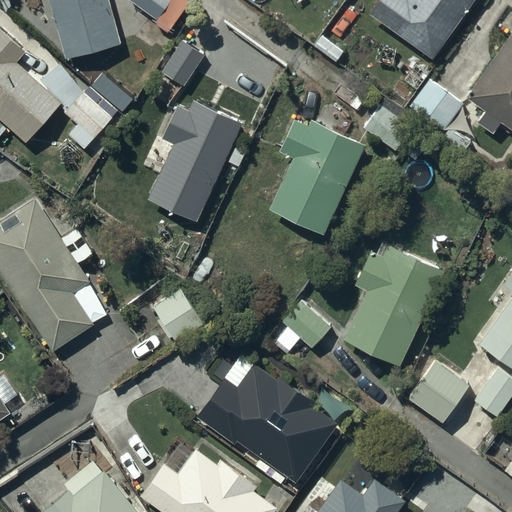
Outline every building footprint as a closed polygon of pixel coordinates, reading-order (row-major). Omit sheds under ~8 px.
[(110,0),(48,0),(64,59),(122,43),(110,0)] [(169,0),(127,0),(158,20),(169,0)] [(378,0),(369,13),(432,58),(472,0),(378,0)] [(501,121),(511,128),(511,2),(496,25),(510,35),(466,96),(484,110),(477,120),(493,132),(501,121)] [(0,137),(8,128),(25,142),(61,100),(18,62),(27,51),(0,28),(0,137)] [(184,39),(162,71),(183,86),(205,54),(184,39)] [(463,102),(429,77),(408,106),(442,131),(463,102)] [(364,127),(394,149),(418,117),(388,95),(364,127)] [(98,102),(69,134),(84,147),(112,116),(98,102)] [(178,104),(163,139),(172,144),(147,201),(197,223),(241,123),(194,102),(191,110),(178,104)] [(308,126),(294,120),(279,151),(293,157),(269,208),(323,234),(365,143),(312,118),(308,126)] [(36,198),(0,222),(0,269),(52,349),(92,324),(70,290),(86,279),(76,264),(94,252),(77,225),(61,236),(36,198)] [(355,285),(366,290),(367,291),(345,339),(399,365),(444,270),(382,241),(376,253),(371,251),(355,285)] [(511,272),(503,285),(511,290),(511,299),(479,345),(511,368),(511,272)] [(180,289),(154,307),(177,341),(204,323),(180,289)] [(332,327),(301,300),(281,322),(312,350),(332,327)] [(224,377),(199,417),(235,443),(238,439),(297,481),(338,423),(316,408),(319,404),(280,375),(277,379),(254,364),(238,387),(224,377)] [(511,379),(497,369),(475,401),(497,416),(511,394),(511,379)] [(182,439),(141,495),(163,511),(274,511),(278,507),(254,490),(258,485),(222,459),(218,465),(182,439)] [(42,511),(136,511),(94,458),(63,482),(69,489),(41,510),(42,511)] [(340,480),(317,511),(395,511),(404,501),(375,480),(363,496),(340,480)]
